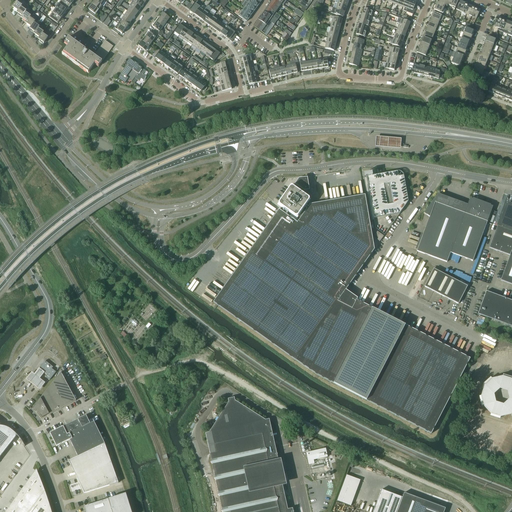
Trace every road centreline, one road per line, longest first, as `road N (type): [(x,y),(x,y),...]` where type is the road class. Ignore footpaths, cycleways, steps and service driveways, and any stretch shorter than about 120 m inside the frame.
road 1 (track): [(473,511),(207,364),(181,363),(131,380)]
road 2 (unclassified): [(437,169),(373,161),(274,171),(191,258),(173,259),(160,247)]
road 3 (secondary): [(242,132),(113,183),(0,276)]
road 4 (secondary): [(0,287),(97,201),(166,165),(237,142)]
road 5 (unclassified): [(475,336),(372,280),(374,264),(437,169)]
road 6 (secondary): [(469,136),(360,122),(242,132)]
road 7 (secondary): [(248,139),(363,130),(469,136)]
road 8 (residential): [(241,93),(201,103),(124,48)]
road 9 (secondary): [(162,216),(192,212),(225,192),(246,160),(248,139)]
road 10 (secondary): [(58,143),(121,203),(154,216)]
